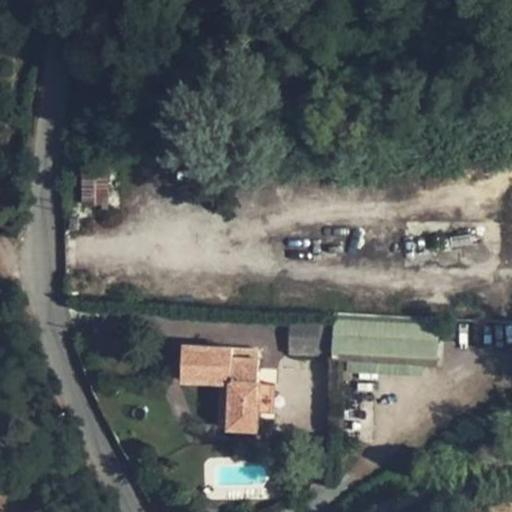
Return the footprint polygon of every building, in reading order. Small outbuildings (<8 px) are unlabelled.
[(82,152),(83,204),(109,204),(109,152),(82,152)] [(334,356),(439,362),(442,318),(336,312),(334,356)] [(292,350),(318,351),(320,321),(293,320),(292,350)] [(230,426),(259,427),(260,411),(261,383),(261,380),(259,380),(260,356),(234,355),(234,345),(184,343),(182,378),(222,380),(232,381),(230,426)] [(351,379),(352,361),(342,361),(341,379),(351,379)] [(220,425),(230,426),(232,381),(222,380),(220,425)] [(275,383),(261,383),(260,411),(274,411),(275,383)]
